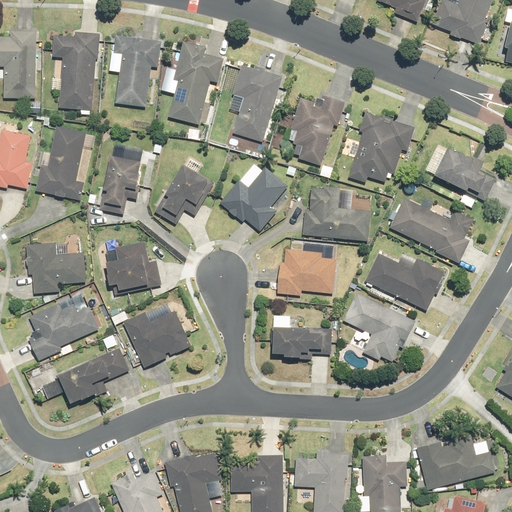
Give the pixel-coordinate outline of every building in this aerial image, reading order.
[(396,8),(394,14),(418,23),(427,0),(377,0),(396,8)] [(447,0),(441,0),(432,25),(451,32),(449,35),(461,39),(461,38),(480,45),(489,22),(485,20),(492,0),(459,0),(458,4),(447,0)] [(0,36),(0,67),(4,68),(4,98),(36,98),(36,32),(10,32),(10,37),(0,36)] [(75,37),(54,36),(52,57),(63,58),(59,109),(92,111),(96,59),(98,59),(100,34),(75,32),(75,37)] [(114,54),(121,55),(115,103),(146,106),(151,66),(158,67),(161,40),(132,37),(132,39),(116,37),(114,54)] [(168,117),(199,125),(210,81),(217,82),(223,59),(204,55),(206,47),(183,41),(173,80),(178,81),(168,117)] [(243,98),(232,134),(262,143),(282,78),(265,73),(266,70),(255,66),(254,69),(242,65),(232,95),(243,98)] [(303,146),(299,159),(320,166),(333,125),(337,127),(345,102),(322,95),(321,99),(318,98),(316,103),(301,98),(291,129),(298,131),(295,143),(303,146)] [(363,133),(350,177),(365,182),(367,176),(385,181),(388,172),(395,174),(402,149),(408,151),(415,128),(391,121),(390,124),(385,122),(386,118),(365,112),(359,132),(363,133)] [(41,165),(35,191),(55,195),(55,196),(64,198),(64,197),(81,200),(84,183),(76,182),(87,133),(57,127),(48,167),(41,165)] [(0,187),(7,189),(8,185),(26,189),(32,164),(25,162),(31,136),(1,130),(0,135),(0,187)] [(447,149),(434,175),(467,190),(466,192),(486,202),(498,179),(481,171),(485,162),(472,156),(471,158),(459,152),(458,154),(447,149)] [(100,209),(124,214),(127,197),(137,199),(140,187),(137,186),(140,173),(139,173),(141,162),(110,155),(103,191),(104,191),(100,209)] [(183,165),(154,212),(176,224),(185,209),(194,215),(214,183),(183,165)] [(239,181),(220,203),(229,211),(228,212),(235,217),(236,216),(243,222),(245,219),(260,231),(276,211),(271,207),(288,187),(265,168),(248,188),(239,181)] [(305,210),(302,235),(368,241),(371,211),(338,208),(340,189),(324,187),(324,190),(311,188),(309,210),(305,210)] [(403,198),(389,228),(437,250),(436,252),(459,263),(469,241),(465,239),(473,220),(455,212),(451,220),(403,198)] [(117,294),(162,285),(156,261),(150,262),(145,241),(116,248),(118,260),(105,262),(110,286),(115,284),(117,294)] [(56,243),(27,246),(28,257),(26,258),(27,266),(28,266),(29,275),(33,274),(35,293),(60,291),(59,284),(86,282),(84,253),(57,255),(56,243)] [(280,262),(277,294),(301,296),(302,291),(334,294),(337,260),(321,259),(322,253),(286,249),(285,263),(280,262)] [(379,253),(366,281),(427,309),(434,293),(438,294),(442,285),(438,283),(444,271),(417,259),(412,269),(379,253)] [(363,353),(379,361),(381,357),(393,362),(400,347),(398,346),(401,339),(405,341),(416,321),(357,293),(343,321),(372,335),(363,353)] [(28,338),(39,362),(63,352),(61,346),(100,330),(89,306),(78,311),(75,304),(61,310),(59,305),(30,318),(36,331),(30,333),(32,336),(28,338)] [(110,317),(114,326),(130,319),(126,310),(110,317)] [(122,322),(144,369),(167,358),(165,354),(170,352),(172,356),(191,346),(186,337),(187,337),(175,311),(165,316),(150,323),(145,313),(122,322)] [(273,327),(272,354),(284,354),(284,357),(297,357),(297,360),(312,360),(313,354),(331,355),(332,329),(273,327)] [(103,340),(107,349),(117,345),(113,336),(103,340)] [(58,375),(71,403),(82,398),(83,400),(96,394),(98,395),(107,391),(103,382),(130,370),(120,348),(58,375)] [(511,359),(511,361),(509,359),(502,370),(505,372),(496,387),(511,396),(511,359)] [(57,377),(51,362),(26,374),(32,388),(57,377)] [(417,447),(428,490),(496,473),(490,451),(476,455),(471,434),(417,447)] [(316,458),(296,457),(294,487),(315,488),(313,511),(343,511),(345,479),(348,479),(349,454),(329,454),(329,451),(316,450),(316,458)] [(174,487),(179,511),(212,511),(205,484),(222,480),(215,452),(196,457),(195,453),(184,456),(184,458),(165,462),(171,487),(174,487)] [(284,511),(283,455),(257,456),(257,462),(231,463),(231,493),(252,492),(252,511),(284,511)] [(386,456),(362,457),(364,496),(370,496),(370,511),(400,511),(400,487),(407,487),(406,462),(387,462),(386,456)] [(163,511),(157,498),(163,495),(153,472),(135,479),(133,474),(111,483),(123,511),(163,511)] [(483,511),(486,503),(455,496),(452,509),(444,507),(443,511),(483,511)] [(101,511),(95,497),(74,506),(73,503),(54,511),(101,511)]
